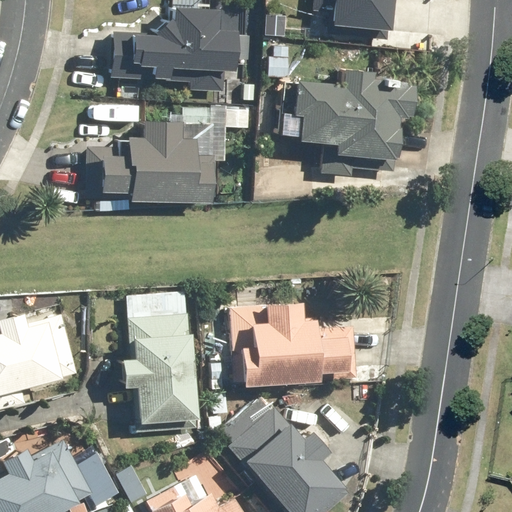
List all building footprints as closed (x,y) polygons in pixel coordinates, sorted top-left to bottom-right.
[(330,0),(328,28),(388,33),(391,0),(330,0)] [(149,29),(152,33),(110,31),(107,76),(221,82),(222,69),(232,69),(234,27),(214,26),(215,5),(173,4),(173,14),(170,11),(149,29)] [(267,55),(266,75),(287,76),(288,44),(271,43),(271,55),(267,55)] [(339,64),(338,80),(299,77),(293,134),(334,138),(332,165),(391,170),(396,113),(411,114),(413,81),(398,80),(399,78),(370,76),(370,66),(339,64)] [(247,109),(223,106),(221,124),(245,127),(247,109)] [(83,195),(210,199),(211,158),(192,158),(192,134),(179,133),(178,117),(141,118),(141,133),(126,133),(126,156),(84,155),(83,195)] [(248,320),(250,344),(234,345),(236,378),(354,370),(353,356),(352,324),(315,326),(314,315),(302,316),(301,300),(264,302),(265,319),(248,320)] [(21,309),(0,314),(0,406),(29,398),(25,385),(76,372),(61,312),(24,321),(21,309)] [(120,381),(132,380),(136,430),(194,425),(185,313),(126,318),(129,354),(119,355),(120,381)] [(262,396),(219,434),(289,511),(315,511),(344,487),(262,396)] [(0,457),(7,469),(0,472),(0,511),(51,511),(90,491),(61,438),(29,455),(24,444),(0,457)] [(238,511),(230,494),(214,502),(207,488),(185,500),(178,484),(145,500),(150,511),(238,511)]
